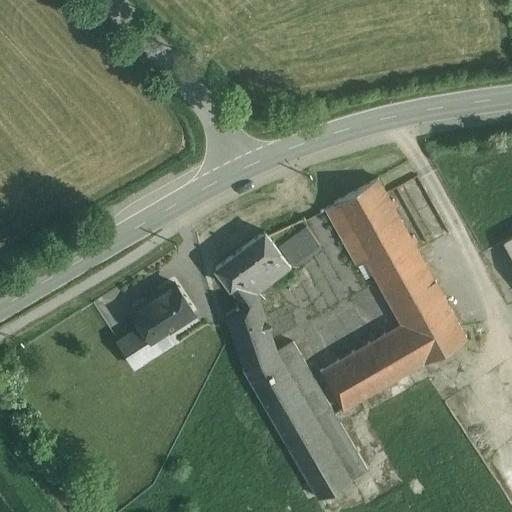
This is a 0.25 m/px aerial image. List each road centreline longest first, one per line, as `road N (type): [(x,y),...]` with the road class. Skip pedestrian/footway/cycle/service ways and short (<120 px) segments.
road 1 (secondary): [(240,164),(0,308)]
road 2 (secondary): [(511,98),(399,115),(240,164)]
road 3 (unclassified): [(240,164),(202,95),(113,0)]
